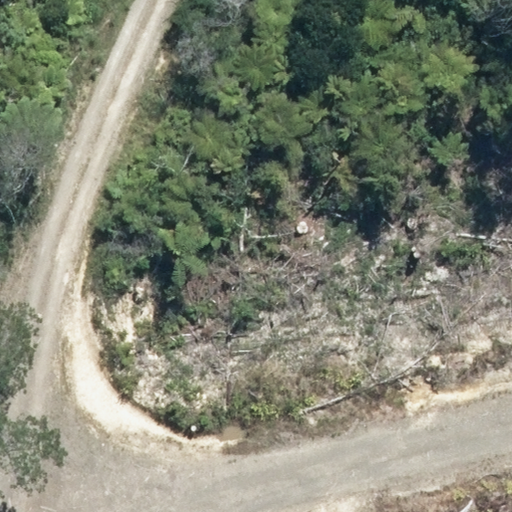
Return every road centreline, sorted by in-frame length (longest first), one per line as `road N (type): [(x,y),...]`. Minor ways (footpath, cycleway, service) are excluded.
road 1 (track): [(511,409),(253,439),(156,412),(108,374)]
road 2 (track): [(108,374),(73,298),(106,147),(157,0)]
road 3 (track): [(31,511),(108,374)]
